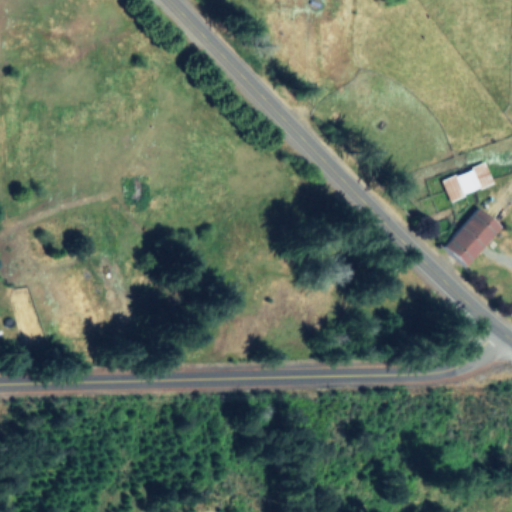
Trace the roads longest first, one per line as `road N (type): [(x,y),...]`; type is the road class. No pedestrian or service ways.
road 1 (residential): [(0,388),(442,369),(475,357),(500,333)]
road 2 (tertiary): [(511,341),(415,254),(168,0)]
